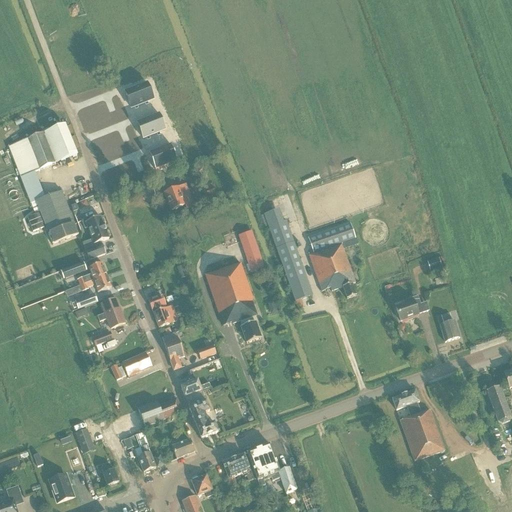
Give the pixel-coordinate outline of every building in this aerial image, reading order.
[(126,95),(132,111),(154,103),(148,87),(126,95)] [(138,126),(144,142),(166,134),(160,118),(138,126)] [(77,156),(65,125),(10,146),(24,182),(35,178),(33,174),(40,171),(39,170),(55,164),(54,163),(59,161),(60,163),(77,156)] [(150,157),(156,173),(178,164),(172,149),(150,157)] [(202,172),(199,165),(188,169),(191,176),(202,172)] [(217,198),(212,184),(206,186),(208,190),(203,192),(207,202),(217,198)] [(190,197),(185,185),(163,193),(170,211),(185,205),(186,209),(193,207),(190,197)] [(78,234),(61,191),(35,202),(52,244),(78,234)] [(82,243),(89,260),(106,254),(101,242),(109,239),(106,230),(104,225),(104,226),(100,217),(90,221),(89,218),(82,221),(85,228),(87,227),(92,240),(82,243)] [(289,232),(286,221),(268,227),(272,238),(298,309),(315,303),(289,232)] [(347,300),(356,296),(352,285),(355,284),(341,244),(356,239),(350,224),(308,239),(314,254),(309,256),(322,292),(331,289),(331,291),(342,288),(347,300)] [(263,267),(251,231),(239,236),(251,271),(263,267)] [(442,267),(440,259),(428,262),(430,271),(442,267)] [(83,262),(61,271),(64,279),(86,271),(83,262)] [(80,286),(107,276),(102,263),(88,268),(91,276),(84,279),(83,277),(77,280),(79,286),(80,286)] [(253,302),(240,264),(205,276),(223,326),(232,323),(232,324),(240,322),(242,327),(240,328),(246,344),(261,339),(255,323),(254,323),(252,317),(256,316),(252,302),(253,302)] [(111,288),(107,276),(80,286),(79,286),(68,290),(70,296),(88,289),(88,288),(95,285),(97,293),(111,288)] [(269,295),(267,289),(261,291),(263,297),(269,295)] [(166,306),(162,296),(148,301),(152,311),(153,313),(158,328),(177,321),(171,307),(166,309),(163,310),(162,307),(166,306)] [(426,303),(420,305),(417,296),(403,301),(404,306),(396,309),(400,321),(418,315),(428,311),(426,303)] [(125,324),(116,299),(101,305),(104,314),(97,317),(99,322),(106,320),(110,330),(125,324)] [(445,343),(459,338),(454,321),(451,322),(449,313),(440,316),(443,325),(440,326),(445,343)] [(113,340),(110,332),(93,339),(96,347),(113,340)] [(177,338),(175,333),(162,338),(170,362),(171,362),(174,370),(181,368),(178,359),(184,357),(177,338)] [(197,351),(200,360),(216,354),(213,345),(197,351)] [(152,367),(145,353),(122,363),(128,377),(152,367)] [(123,379),(117,366),(111,368),(117,381),(123,379)] [(214,422),(210,424),(206,413),(210,411),(205,401),(201,391),(197,381),(180,387),(184,398),(185,398),(189,407),(188,407),(201,439),(218,433),(214,422)] [(510,418),(500,387),(486,391),(497,423),(501,425),(508,422),(510,418)] [(419,403),(415,392),(392,400),(396,411),(406,407),(410,418),(400,421),(415,461),(444,450),(430,411),(421,414),(417,403),(419,403)] [(182,413),(176,399),(159,406),(157,402),(138,409),(145,427),(164,420),(182,413)] [(93,445),(87,430),(76,434),(81,449),(93,445)] [(150,453),(147,446),(143,434),(137,436),(144,456),(138,458),(143,473),(156,469),(150,453)] [(176,460),(194,453),(190,441),(186,442),(184,438),(175,442),(172,444),(174,447),(172,448),(176,460)] [(43,442),(26,448),(28,453),(37,450),(41,461),(47,459),(43,448),(45,447),(43,442)] [(264,482),(272,479),(273,482),(280,480),(278,473),(279,472),(269,445),(248,453),(257,480),(260,487),(266,485),(264,482)] [(76,446),(64,450),(72,473),(84,469),(76,446)] [(479,474),(470,453),(425,472),(434,494),(464,482),(463,481),(479,474)] [(233,477),(245,473),(248,482),(253,480),(250,471),(244,455),(222,463),(228,479),(228,480),(231,489),(237,486),(233,477)] [(163,465),(159,457),(153,459),(157,467),(163,465)] [(107,486),(119,482),(114,470),(109,472),(107,466),(101,468),(104,474),(103,474),(107,486)] [(278,473),(280,480),(285,494),(296,490),(288,469),(279,472),(278,473)] [(63,476),(47,482),(55,504),(71,499),(63,476)] [(212,491),(206,476),(191,482),(197,497),(206,494),(207,498),(214,495),(212,491)] [(0,511),(17,511),(14,503),(22,500),(18,487),(6,491),(10,501),(0,503),(0,511)] [(201,511),(195,497),(182,502),(186,511),(201,511)]
